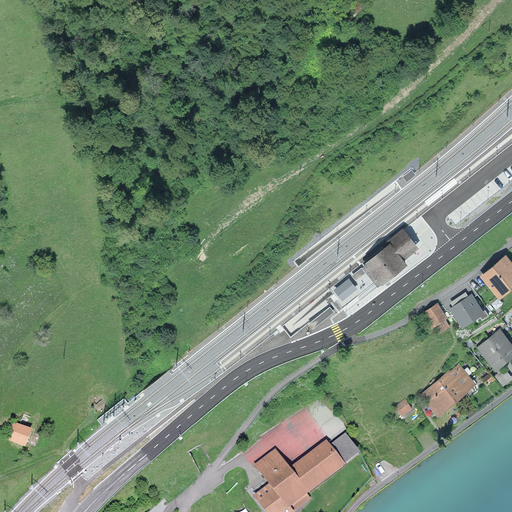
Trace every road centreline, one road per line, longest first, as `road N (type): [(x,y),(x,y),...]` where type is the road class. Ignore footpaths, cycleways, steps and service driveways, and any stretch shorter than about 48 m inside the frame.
road 1 (primary): [(84,511),(237,378),(337,332)]
road 2 (residential): [(183,511),(267,397),(341,340)]
road 3 (primary): [(337,332),(511,202)]
road 4 (residential): [(349,511),(511,389)]
road 5 (residential): [(341,340),(407,319),(511,242)]
